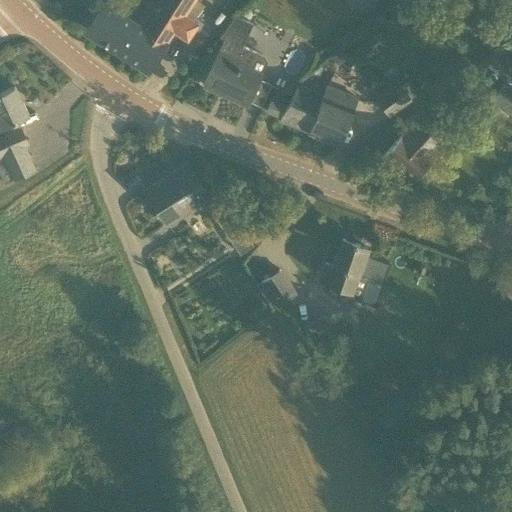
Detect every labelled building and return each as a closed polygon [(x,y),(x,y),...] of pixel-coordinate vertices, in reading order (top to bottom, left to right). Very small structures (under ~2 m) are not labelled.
[(83,30),(82,33),(147,73),(174,33),(187,42),(199,24),(186,15),(196,0),(152,0),(135,25),(102,2),(83,30)] [(246,105),(261,73),(249,68),(256,53),(242,47),(253,24),(235,16),(220,37),(224,39),(203,85),(246,105)] [(338,40),(335,43),(339,47),(341,44),(343,46),(354,36),(349,29),(337,40),(338,40)] [(341,49),(331,56),(337,64),(347,57),(341,49)] [(401,86),(399,82),(376,100),(387,114),(417,92),(409,80),(401,86)] [(297,84),(286,105),(281,116),(280,115),(278,119),(307,131),(307,132),(339,144),(358,99),(326,86),(323,95),(297,84)] [(511,91),(503,84),(490,100),(506,114),(511,106),(511,91)] [(0,174),(4,182),(35,168),(24,145),(28,143),(20,126),(18,127),(14,119),(27,114),(26,112),(24,114),(19,103),(21,102),(14,86),(0,92),(0,174)] [(286,105),(271,99),(267,110),(280,115),(281,116),(286,105)] [(400,136),(383,156),(411,180),(429,160),(424,155),(456,120),(435,102),(403,138),(400,136)] [(166,225),(210,196),(187,161),(144,189),(166,225)] [(253,244),(240,224),(226,234),(239,254),(253,244)] [(323,259),(316,277),(339,285),(350,289),(349,291),(353,292),(360,272),(358,271),(367,247),(342,238),(333,263),(323,259)] [(281,269),(259,283),(274,306),(296,293),(281,269)]
